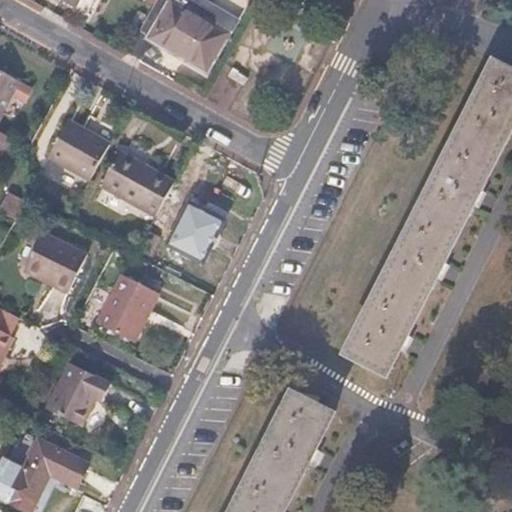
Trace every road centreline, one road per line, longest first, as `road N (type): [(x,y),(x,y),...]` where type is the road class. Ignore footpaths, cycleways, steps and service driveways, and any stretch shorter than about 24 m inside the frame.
road 1 (residential): [(301,170),(0,5)]
road 2 (residential): [(129,511),(222,330)]
road 3 (residential): [(382,6),(301,170)]
road 4 (residential): [(222,330),(301,170)]
